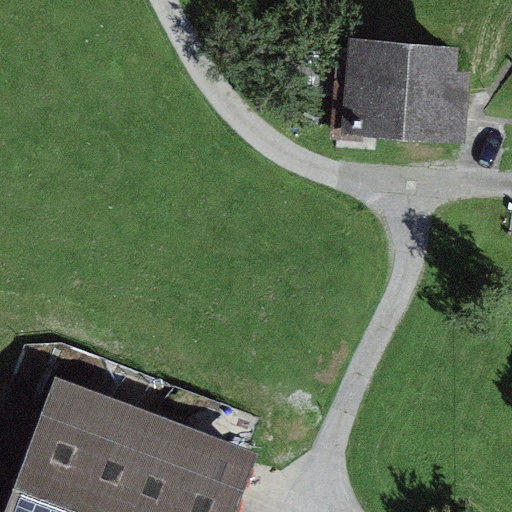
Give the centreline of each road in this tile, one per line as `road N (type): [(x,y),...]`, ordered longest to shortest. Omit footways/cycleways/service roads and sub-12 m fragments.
road 1 (unclassified): [(413,192),(404,272),(332,443),(332,477),(346,511)]
road 2 (unclassified): [(167,0),(202,72),(278,147),(358,183),(413,192)]
